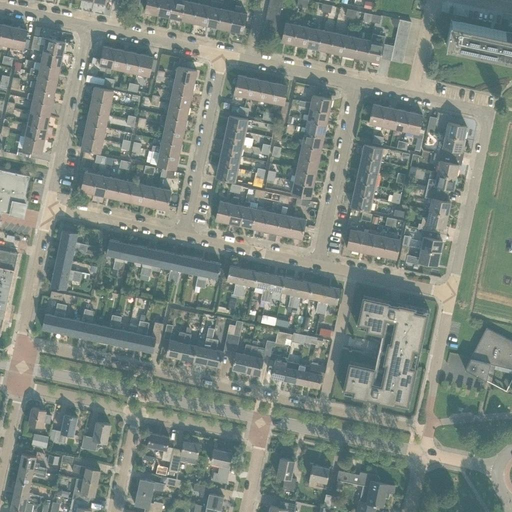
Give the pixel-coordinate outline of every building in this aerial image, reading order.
[(157,15),(160,0),(147,0),(145,12),(157,15)] [(173,0),(160,0),(157,15),(169,17),(173,0)] [(182,20),(186,1),(180,0),(173,0),(169,17),(182,20)] [(194,22),(198,4),(186,1),(182,20),(194,22)] [(206,25),(210,6),(198,4),(194,22),(206,25)] [(269,4),(268,10),(280,13),(281,7),(269,4)] [(218,28),(222,9),(210,6),(206,25),(218,28)] [(230,30),(234,12),(222,9),(218,28),(230,30)] [(268,10),(267,16),(279,18),(280,13),(268,10)] [(247,14),(234,12),(230,30),(243,33),(247,14)] [(376,15),(371,14),(364,13),(362,21),(370,23),(370,22),(374,23),(376,15)] [(267,16),(265,22),(278,24),(279,18),(267,16)] [(398,26),(410,29),(411,22),(399,19),(398,26)] [(511,33),(451,20),(451,23),(446,42),(447,42),(446,45),(511,58),(511,33)] [(265,22),(264,27),(276,30),(278,24),(265,22)] [(294,44),(298,25),(285,22),(281,41),(294,44)] [(2,25),(0,35),(0,43),(11,46),(15,27),(2,25)] [(310,28),(298,25),(294,44),(306,46),(310,28)] [(396,33),(408,36),(410,29),(398,26),(396,33)] [(15,27),(11,46),(23,49),(27,30),(15,27)] [(275,36),(276,30),(264,27),(263,33),(275,36)] [(322,30),(318,49),(330,52),(334,33),(327,31),(328,28),(323,27),(322,30)] [(306,46),(318,49),(322,30),(310,28),(306,46)] [(346,36),(334,33),(330,52),(342,54),(346,36)] [(396,33),(395,40),(407,43),(408,36),(396,33)] [(371,41),(367,59),(379,62),(385,36),(372,34),(371,41)] [(44,51),(62,55),(65,42),(46,38),(34,36),(31,48),(44,51)] [(358,38),(346,36),(342,54),(355,57),(358,38)] [(371,41),(358,38),(355,57),(367,59),(371,41)] [(395,40),(394,47),(405,49),(407,43),(395,40)] [(111,72),(112,68),(116,49),(103,46),(99,65),(107,67),(106,70),(111,72)] [(405,49),(394,47),(392,54),(404,56),(405,49)] [(124,70),(128,51),(116,49),(112,68),(124,70)] [(60,67),(62,55),(44,51),(43,51),(41,63),(60,67)] [(136,73),(140,54),(128,51),(124,70),(136,73)] [(153,57),(140,54),(136,73),(149,76),(153,57)] [(404,56),(392,54),(391,61),(402,63),(404,56)] [(38,75),(57,79),(60,67),(41,63),(39,70),(31,68),(30,74),(38,76),(38,75)] [(175,79),(194,83),(197,70),(178,66),(175,79)] [(55,92),(57,79),(38,75),(38,76),(37,82),(31,81),(30,87),(36,88),(36,87),(55,92)] [(234,94),(246,97),(250,78),(238,75),(234,94)] [(115,80),(105,78),(104,85),(113,87),(115,80)] [(259,99),(263,80),(250,78),(246,97),(254,98),(252,104),(258,105),(259,99)] [(172,91),(191,96),(194,83),(175,79),(172,91)] [(275,83),(263,80),(259,99),(271,102),(275,83)] [(283,104),(281,112),(279,123),(284,124),(288,102),(284,102),(288,86),(275,83),(271,102),(283,104)] [(52,104),(55,92),(36,87),(36,88),(34,94),(28,93),(27,98),(33,99),(33,100),(52,104)] [(92,99),(111,103),(113,91),(95,87),(92,99)] [(189,108),(191,96),(172,91),(170,104),(189,108)] [(133,95),(132,100),(130,108),(137,109),(140,96),(133,95)] [(299,106),(310,108),(329,112),(332,99),(313,95),(311,103),(299,100),(299,101),(293,100),(292,105),(299,106)] [(108,115),(111,103),(92,99),(89,111),(108,115)] [(33,100),(30,112),(49,116),(52,104),(33,100)] [(186,120),(189,108),(170,104),(167,116),(186,120)] [(381,126),(386,107),(373,104),(369,123),(377,125),(376,129),(380,130),(381,126)] [(386,107),(381,126),(394,128),(398,109),(386,107)] [(307,121),(326,125),(329,112),(310,108),(308,115),(304,115),(303,120),(307,121)] [(398,109),(394,128),(406,131),(410,112),(398,109)] [(105,128),(108,115),(89,111),(87,124),(105,128)] [(49,116),(30,112),(28,124),(47,128),(49,116)] [(410,112),(406,131),(418,134),(423,135),(424,130),(419,129),(422,115),(410,112)] [(165,128),(183,132),(186,120),(167,116),(165,128)] [(229,116),(226,128),(245,132),(247,125),(250,126),(251,121),(248,120),(229,116)] [(437,118),(430,117),(427,131),(434,133),(437,118)] [(305,132),(324,136),(326,125),(307,121),(306,128),(302,127),(301,132),(305,132)] [(448,122),(445,135),(464,139),(466,126),(448,122)] [(47,128),(28,124),(23,123),(21,135),(25,136),(44,140),(47,128)] [(103,140),(105,128),(87,124),(84,136),(103,140)] [(181,144),(183,132),(165,128),(162,140),(181,144)] [(245,132),(226,128),(224,140),(243,144),(245,132)] [(302,145),(321,149),(324,136),(305,132),(303,140),(299,139),(298,144),(302,145)] [(464,139),(445,135),(443,147),(440,146),(439,153),(456,157),(457,151),(461,151),(464,139)] [(44,140),(25,136),(23,149),(41,153),(44,140)] [(100,153),(103,140),(84,136),(81,148),(100,153)] [(151,151),(159,153),(159,152),(178,156),(181,144),(162,140),(161,147),(153,146),(151,151)] [(243,144),(224,140),(221,153),(240,157),(243,144)] [(364,144),(361,157),(380,161),(383,148),(364,144)] [(318,161),(321,149),(302,145),(299,157),(318,161)] [(31,151),(18,149),(17,155),(30,158),(31,151)] [(159,152),(159,153),(157,165),(176,169),(178,156),(159,152)] [(240,157),(221,153),(219,165),(237,169),(239,162),(242,162),(243,158),(240,157)] [(437,173),(456,177),(458,164),(454,163),(456,157),(439,153),(437,160),(440,161),(437,173)] [(297,169),(316,173),(318,161),(299,157),(297,169)] [(380,161),(361,157),(359,169),(377,173),(379,166),(382,167),(383,162),(380,161)] [(237,169),(219,165),(216,177),(235,181),(237,169)] [(24,204),(30,176),(0,169),(0,214),(1,214),(2,212),(21,216),(23,209),(25,209),(26,204),(24,204)] [(294,181),(313,185),(316,173),(297,169),(295,176),(292,175),(291,181),(294,181)] [(377,173),(359,169),(356,181),(377,186),(379,187),(381,174),(377,173)] [(93,193),(97,175),(85,172),(81,191),(93,193)] [(430,191),(448,195),(449,188),(453,189),(456,177),(437,173),(436,180),(429,179),(427,187),(421,185),(420,189),(430,191)] [(105,196),(110,177),(97,175),(93,193),(105,196)] [(118,199),(122,180),(110,177),(105,196),(118,199)] [(130,201),(134,182),(122,180),(118,199),(130,201)] [(310,198),(313,185),(294,181),(293,189),(290,188),(289,193),(310,198)] [(377,186),(356,181),(353,194),(372,198),(374,190),(376,191),(377,186)] [(142,204),(146,185),(134,182),(130,201),(142,204)] [(154,207),(158,188),(146,185),(142,204),(154,207)] [(171,191),(158,188),(154,207),(167,209),(171,191)] [(429,211),(448,215),(450,202),(446,201),(448,195),(430,191),(420,189),(420,193),(425,194),(425,197),(428,198),(427,203),(431,203),(429,211)] [(399,204),(401,194),(394,193),(393,197),(390,196),(389,201),(392,202),(399,204)] [(376,198),(372,198),(353,194),(351,206),(370,210),(371,202),(375,203),(376,198)] [(233,196),(232,203),(228,222),(240,225),(244,206),(237,205),(239,197),(233,196)] [(215,220),(228,222),(232,203),(219,201),(215,220)] [(244,206),(240,225),(252,228),(256,209),(249,207),(250,203),(245,202),(244,206)] [(252,228),(264,230),(268,211),(256,209),(252,228)] [(276,233),(281,214),(268,211),(264,230),(276,233)] [(445,227),(448,215),(429,211),(428,218),(423,217),(421,224),(419,223),(418,228),(422,229),(440,233),(441,226),(445,227)] [(289,235),(293,217),(281,214),(276,233),(289,235)] [(306,219),(293,217),(289,235),(302,238),(306,219)] [(346,248),(359,251),(363,232),(357,230),(357,228),(352,227),(351,229),(350,229),(346,248)] [(363,232),(359,251),(371,253),(376,231),(364,229),(363,232)] [(421,249),(440,253),(442,240),(438,239),(440,233),(422,229),(421,236),(423,237),(421,249)] [(60,244),(87,249),(88,245),(75,242),(77,233),(63,230),(60,244)] [(371,253),(384,256),(388,237),(387,237),(380,235),(381,232),(376,231),(371,253)] [(388,237),(384,256),(396,259),(400,240),(393,238),(394,233),(389,232),(387,237),(388,237)] [(403,244),(409,246),(411,237),(404,235),(403,244)] [(102,241),(96,239),(95,239),(93,249),(100,251),(102,241)] [(112,269),(118,270),(123,243),(109,240),(106,254),(115,256),(112,269)] [(123,243),(118,270),(117,274),(116,278),(120,279),(124,263),(127,263),(128,258),(134,260),(137,246),(123,243)] [(57,258),(71,261),(73,252),(86,255),(87,249),(60,244),(57,258)] [(409,246),(403,245),(402,245),(399,259),(406,261),(409,246)] [(151,249),(137,246),(134,260),(142,262),(139,280),(144,280),(151,249)] [(0,335),(18,253),(0,249),(0,335)] [(149,277),(151,268),(152,264),(162,266),(165,252),(151,249),(144,280),(148,281),(149,277)] [(437,265),(440,253),(421,249),(419,258),(410,256),(409,262),(419,264),(419,261),(437,265)] [(178,255),(165,252),(162,266),(170,267),(169,272),(168,280),(172,281),(178,255)] [(178,255),(172,281),(177,282),(180,270),(189,272),(192,258),(178,255)] [(69,270),(71,261),(57,258),(54,271),(81,278),(89,279),(90,274),(82,273),(69,270)] [(192,258),(189,272),(198,273),(194,292),(198,293),(200,287),(206,261),(192,258)] [(206,261),(200,287),(204,288),(207,275),(217,277),(220,264),(206,261)] [(235,309),(238,295),(244,269),(230,266),(227,280),(236,282),(233,294),(231,294),(228,308),(235,309)] [(244,269),(238,295),(243,296),(245,284),(254,286),(257,272),(244,269)] [(80,282),(81,278),(54,271),(51,285),(65,288),(67,279),(80,282)] [(265,301),(271,275),(257,272),(254,286),(263,287),(260,300),(261,300),(265,301)] [(285,278),(271,275),(265,301),(265,305),(269,305),(270,302),(272,294),(273,290),(282,291),(285,278)] [(288,306),(293,307),(299,280),(285,278),(282,291),(290,293),(288,306)] [(297,308),(299,300),(300,295),(309,297),(312,283),(299,280),(293,307),(297,308)] [(165,295),(168,285),(160,282),(157,292),(165,295)] [(315,312),(319,313),(320,313),(326,286),(312,283),(309,297),(318,299),(315,312)] [(320,313),(319,313),(317,321),(323,322),(325,314),(328,301),(337,303),(340,289),(326,286),(320,313)] [(64,294),(51,291),(50,298),(62,300),(63,296),(64,294)] [(343,392),(409,406),(429,311),(364,297),(357,328),(380,333),(373,366),(349,361),(343,392)] [(59,317),(62,303),(58,302),(55,316),(45,314),(42,328),(56,331),(59,317)] [(84,337),(97,340),(100,326),(91,324),(94,311),(95,303),(91,302),(89,310),(84,337)] [(67,305),(62,303),(59,317),(56,331),(70,334),(73,320),(65,318),(67,305)] [(70,334),(84,337),(89,310),(84,309),(82,322),(73,320),(70,334)] [(258,319),(289,325),(290,318),(259,312),(258,319)] [(97,340),(111,343),(117,316),(112,315),(109,327),(100,326),(97,340)] [(111,343),(125,346),(128,332),(119,330),(121,317),(117,316),(111,343)] [(216,317),(209,316),(208,322),(215,324),(216,317)] [(125,346),(139,349),(144,322),(145,318),(140,317),(140,321),(139,321),(137,333),(128,332),(125,346)] [(152,338),(146,336),(149,323),(144,322),(139,349),(153,352),(155,342),(159,343),(163,324),(155,322),(152,338)] [(170,338),(172,325),(167,324),(164,336),(170,338)] [(233,334),(234,334),(234,331),(235,326),(229,324),(227,333),(224,348),(230,349),(233,334)] [(511,368),(511,340),(486,327),(471,357),(465,369),(486,380),(490,364),(492,364),(511,368)] [(193,360),(207,363),(212,339),(214,329),(208,328),(204,347),(196,346),(193,360)] [(275,342),(276,343),(284,344),(286,338),(292,340),(293,335),(277,331),(275,342)] [(166,355),(180,358),(185,333),(179,332),(177,342),(169,340),(166,355)] [(180,358),(193,360),(196,346),(189,344),(191,334),(185,333),(180,358)] [(240,336),(234,334),(233,334),(230,349),(236,350),(240,336)] [(293,335),(292,340),(303,342),(305,335),(299,334),(299,336),(293,335)] [(317,337),(305,335),(303,342),(315,344),(317,337)] [(212,339),(207,363),(220,366),(224,352),(216,350),(218,340),(212,339)] [(275,342),(267,340),(263,358),(269,360),(269,359),(270,353),(271,347),(276,343),(275,342)] [(232,369),(246,372),(251,345),(246,344),(244,354),(236,352),(232,369)] [(260,375),(263,358),(255,356),(257,347),(257,346),(251,345),(246,372),(260,375)] [(275,360),(271,377),(283,380),(287,361),(288,358),(283,357),(282,361),(275,360),(276,354),(270,353),(269,359),(275,360)] [(294,363),(287,361),(283,380),(295,382),(299,364),(294,364),(294,363)] [(311,367),(310,367),(307,385),(319,387),(321,377),(324,378),(325,372),(326,365),(325,367),(317,365),(318,363),(312,362),(311,367)] [(310,367),(299,364),(295,382),(307,385),(310,367)] [(49,423),(51,416),(45,414),(46,410),(32,407),(28,423),(42,426),(43,422),(49,423)] [(73,435),(77,417),(65,415),(61,432),(52,430),(50,441),(63,443),(65,434),(73,435)] [(84,436),(81,448),(85,448),(96,451),(98,441),(106,442),(110,424),(97,421),(93,438),(88,437),(84,436)] [(170,462),(173,448),(167,447),(169,437),(150,433),(147,446),(164,449),(161,460),(170,462)] [(46,448),(49,437),(34,434),(31,445),(46,448)] [(184,440),(181,454),(172,452),(168,471),(178,473),(180,461),(195,464),(200,443),(184,440)] [(229,466),(232,450),(228,450),(228,452),(213,449),(211,463),(220,465),(218,473),(214,473),(212,481),(226,484),(228,476),(230,466),(229,466)] [(22,453),(19,467),(46,473),(46,469),(39,467),(40,464),(35,463),(36,456),(22,453)] [(47,462),(57,465),(59,457),(49,455),(47,462)] [(73,457),(63,455),(61,462),(72,464),(73,457)] [(293,490),(296,479),(291,478),(294,461),(281,458),(277,476),(285,478),(282,488),(293,490)] [(84,474),(83,480),(97,483),(100,470),(74,464),(72,471),(84,474)] [(326,482),(329,468),(312,464),(309,479),(310,479),(308,486),(314,487),(316,480),(326,482)] [(46,473),(19,467),(16,481),(30,484),(32,476),(36,477),(36,476),(45,478),(46,473)] [(393,492),(395,485),(371,480),(373,474),(360,472),(359,475),(338,470),(336,479),(370,487),(366,502),(359,500),(356,511),(360,511),(374,511),(376,504),(382,506),(386,491),(393,492)] [(179,487),(181,481),(167,478),(165,484),(179,487)] [(140,479),(137,492),(152,495),(153,489),(163,491),(164,484),(155,482),(140,479)] [(75,487),(72,498),(89,502),(90,495),(95,496),(97,483),(83,480),(81,488),(75,487)] [(30,484),(16,481),(13,495),(40,501),(41,496),(33,495),(34,494),(28,493),(30,484)] [(206,506),(221,509),(224,496),(209,493),(211,487),(195,484),(193,490),(201,492),(200,497),(208,498),(206,506)] [(150,503),(152,495),(137,492),(134,505),(145,507),(144,511),(161,511),(163,503),(154,501),(154,504),(150,503)] [(31,504),(39,505),(40,501),(13,495),(10,509),(24,511),(26,503),(31,504)] [(332,496),(326,495),(323,507),(329,509),(332,496)] [(52,498),(48,511),(58,511),(61,500),(52,498)] [(69,511),(91,511),(92,510),(87,509),(89,502),(72,498),(69,511)] [(339,500),(332,499),(331,506),(337,507),(339,500)] [(269,511),(297,511),(295,511),(296,505),(283,502),(281,508),(270,506),(269,511)]
